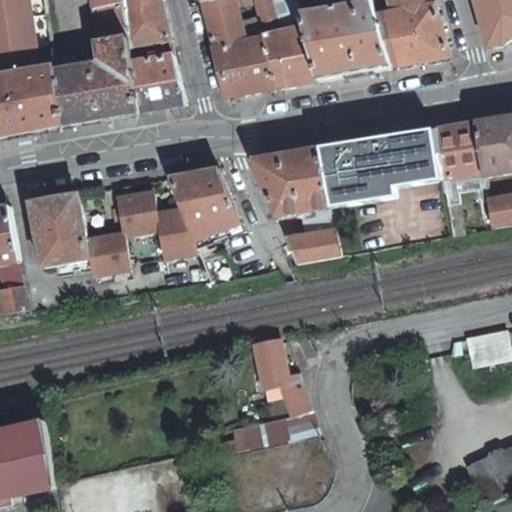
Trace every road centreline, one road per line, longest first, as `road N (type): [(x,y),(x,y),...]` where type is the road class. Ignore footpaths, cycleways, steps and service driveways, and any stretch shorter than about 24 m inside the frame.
road 1 (residential): [(346,511),(358,479),(335,398),(343,355),(369,340),(511,310)]
road 2 (secondary): [(489,94),(234,136)]
road 3 (unknown): [(12,166),(18,256),(35,277),(142,273)]
road 4 (secondary): [(211,135),(0,171)]
road 5 (residential): [(177,0),(211,135)]
road 6 (residential): [(234,136),(278,255)]
